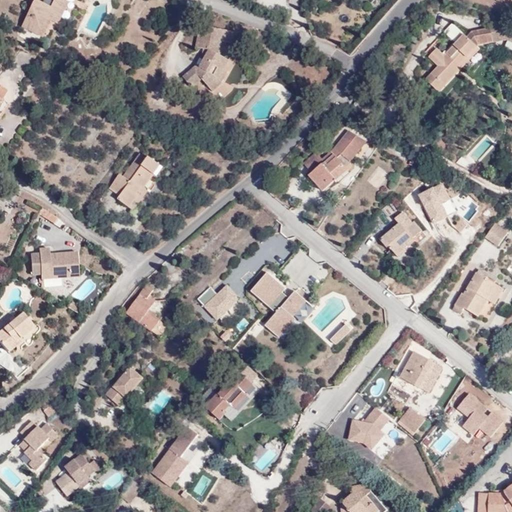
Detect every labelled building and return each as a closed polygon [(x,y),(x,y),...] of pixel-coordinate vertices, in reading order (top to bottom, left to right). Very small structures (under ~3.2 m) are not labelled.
[(39,0),(38,0),(31,0),(21,26),(38,33),(45,18),(54,21),(59,9),(63,10),(67,1),(64,0),(52,0),(52,1),(48,0),(39,0)] [(54,21),(58,23),(63,10),(59,9),(54,21)] [(39,34),(47,37),(54,21),(45,18),(39,34)] [(444,32),(456,43),(464,35),(452,24),(444,32)] [(511,26),(509,25),(492,29),(494,42),(508,40),(511,41),(511,26)] [(204,81),(214,93),(224,84),(226,81),(235,87),(235,91),(228,96),(239,113),(252,105),(264,92),(232,71),(236,64),(234,63),(237,56),(232,54),(229,61),(220,55),(222,43),(225,43),(227,31),(201,27),(198,48),(212,50),(202,68),(198,66),(185,78),(194,89),(204,81)] [(492,29),(472,32),(466,37),(464,35),(456,43),(444,56),(437,49),(429,57),(438,66),(426,79),(439,92),(480,49),(476,46),(494,42),(492,29)] [(151,124),(147,129),(154,135),(159,130),(151,124)] [(333,177),(350,163),(367,142),(349,132),(334,154),(336,157),(325,167),(323,166),(310,176),(324,193),(337,183),(333,177)] [(165,153),(159,159),(162,163),(168,157),(165,153)] [(141,186),(143,187),(160,165),(148,156),(147,159),(140,155),(124,177),(119,174),(110,188),(120,195),(117,199),(129,208),(138,197),(135,195),(141,186)] [(182,156),(173,163),(178,169),(187,161),(182,156)] [(356,168),(350,163),(333,177),(337,183),(338,183),(356,168)] [(419,192),(434,224),(458,213),(442,181),(419,192)] [(149,191),(143,187),(141,186),(135,195),(138,197),(129,208),(134,211),(149,191)] [(40,207),(37,212),(52,222),(56,217),(40,207)] [(400,224),(394,229),(395,231),(389,236),(387,235),(381,241),(387,248),(388,247),(390,250),(392,249),(398,256),(410,247),(408,245),(415,240),(413,239),(422,231),(414,222),(412,223),(403,213),(395,219),(400,224)] [(446,222),(439,227),(444,235),(452,230),(446,222)] [(508,233),(495,224),(486,237),(498,246),(508,233)] [(48,247),(38,248),(38,253),(29,253),(31,274),(40,273),(40,278),(78,275),(76,250),(49,253),(48,247)] [(288,288),(267,270),(248,292),(272,313),(261,327),(279,342),(298,320),(293,317),(306,301),(304,300),(308,295),(298,287),(290,297),(284,292),(288,288)] [(487,301),(497,285),(477,272),(471,282),(474,284),(472,288),(469,286),(464,295),(462,294),(454,306),(463,311),(464,308),(478,317),(487,301)] [(241,300),(227,284),(217,293),(211,286),(196,299),(216,321),(241,300)] [(148,312),(149,309),(155,301),(150,296),(153,290),(145,285),(126,313),(152,332),(160,321),(155,317),(148,312)] [(502,288),(497,285),(487,301),(493,304),(502,288)] [(460,314),(463,311),(454,306),(452,309),(460,314)] [(21,312),(14,318),(10,322),(0,330),(0,343),(7,352),(21,339),(19,336),(32,325),(21,312)] [(349,328),(346,325),(331,340),(333,343),(338,343),(349,331),(349,328)] [(231,336),(226,331),(220,337),(225,342),(231,336)] [(418,387),(432,362),(414,352),(400,377),(418,387)] [(443,368),(432,362),(418,387),(429,393),(443,368)] [(232,407),(245,392),(253,384),(252,382),(258,375),(247,366),(241,372),(240,372),(219,394),(218,394),(206,407),(219,420),(226,413),(225,412),(230,406),(232,407)] [(131,367),(121,380),(122,381),(120,384),(118,383),(115,386),(114,385),(107,395),(120,406),(126,398),(127,399),(144,379),(131,367)] [(480,427),(491,437),(505,419),(470,391),(456,407),(468,417),(462,425),(474,434),(480,427)] [(248,395),(245,392),(232,407),(235,410),(248,395)] [(56,412),(49,403),(42,408),(48,417),(56,412)] [(347,437),(381,450),(393,416),(371,408),(366,421),(354,417),(347,437)] [(409,408),(399,420),(415,433),(425,420),(409,408)] [(28,447),(25,450),(24,451),(33,460),(29,463),(36,470),(47,459),(40,452),(37,449),(40,446),(49,437),(52,440),(58,434),(47,422),(41,428),(38,425),(37,426),(31,420),(20,431),(25,437),(22,440),(28,447)] [(197,434),(185,425),(149,474),(170,489),(189,463),(180,457),(197,434)] [(19,443),(25,450),(28,447),(22,440),(19,443)] [(78,484),(87,477),(95,471),(100,472),(101,471),(93,460),(88,464),(80,454),(73,460),(74,462),(71,464),(70,462),(63,467),(67,472),(55,482),(65,495),(79,485),(78,484)] [(90,480),(87,477),(78,484),(79,485),(81,487),(90,480)] [(141,488),(131,480),(120,494),(130,501),(141,488)] [(350,511),(378,511),(380,511),(367,495),(370,492),(371,489),(371,487),(371,483),(352,486),(353,494),(342,504),(342,511),(348,511),(350,511)] [(511,511),(511,485),(509,488),(503,492),(479,493),(478,511),(511,511)] [(190,495),(185,491),(181,495),(186,499),(190,495)] [(321,498),(312,509),(315,511),(326,511),(331,507),(321,498)]
